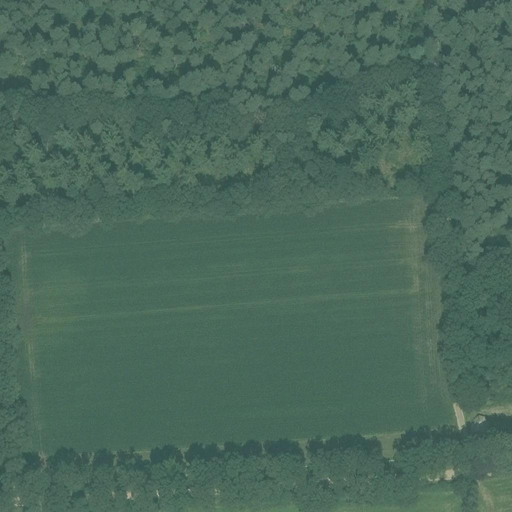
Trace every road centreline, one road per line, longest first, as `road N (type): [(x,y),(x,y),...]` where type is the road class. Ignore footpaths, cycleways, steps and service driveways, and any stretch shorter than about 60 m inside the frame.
road 1 (track): [(0,505),(511,467)]
road 2 (track): [(468,474),(462,253),(439,0)]
